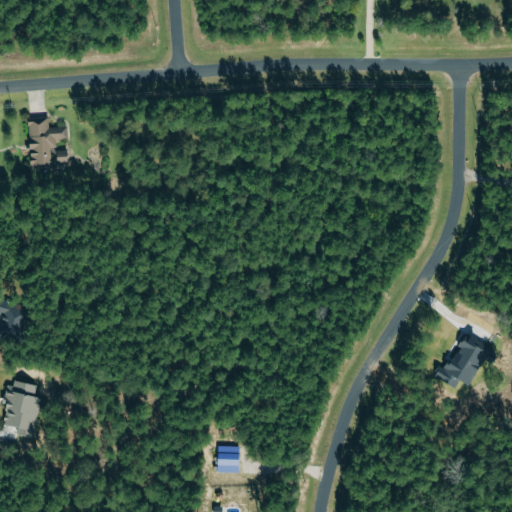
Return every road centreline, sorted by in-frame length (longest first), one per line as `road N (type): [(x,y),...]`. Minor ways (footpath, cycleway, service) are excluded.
road 1 (residential): [(511,63),(308,63),(0,86)]
road 2 (residential): [(319,511),(345,414),(425,276),(456,203),(462,64)]
